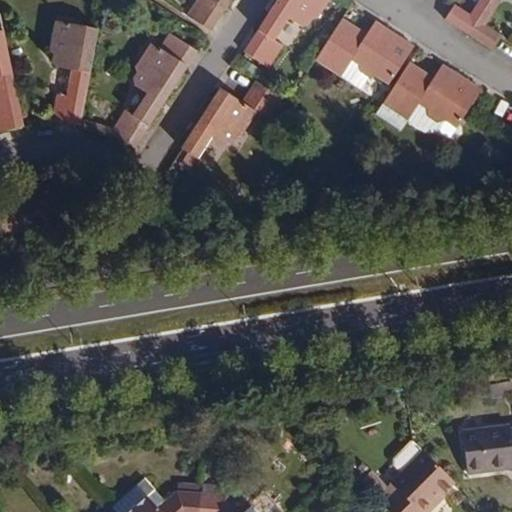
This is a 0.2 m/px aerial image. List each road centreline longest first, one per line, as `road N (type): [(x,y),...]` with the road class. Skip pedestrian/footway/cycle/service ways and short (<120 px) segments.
road 1 (secondary): [(511,238),(0,323)]
road 2 (secondary): [(0,389),(511,305)]
road 3 (residential): [(262,0),(138,177),(53,147),(0,161)]
road 4 (residential): [(394,0),(511,79)]
